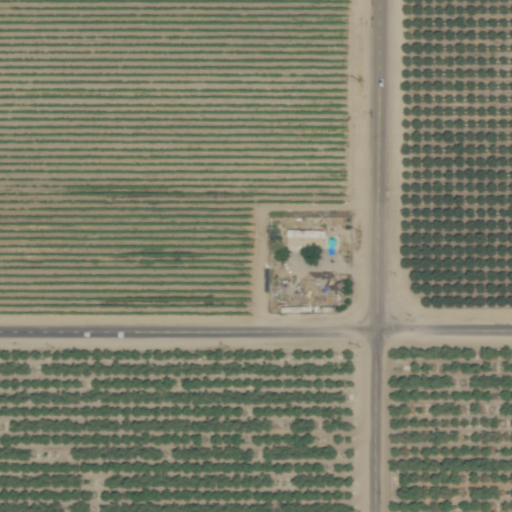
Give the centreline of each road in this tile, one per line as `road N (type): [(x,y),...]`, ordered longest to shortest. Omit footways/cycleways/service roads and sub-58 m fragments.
road 1 (residential): [(381,329),(0,332)]
road 2 (residential): [(381,329),(383,0)]
road 3 (residential): [(379,511),(381,329)]
road 4 (residential): [(511,330),(381,329)]
